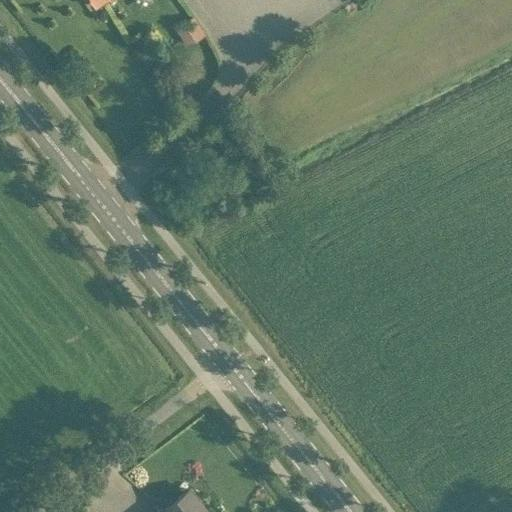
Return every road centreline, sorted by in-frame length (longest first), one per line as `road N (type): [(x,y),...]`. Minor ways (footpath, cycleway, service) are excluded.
road 1 (secondary): [(232,363),(0,76)]
road 2 (unclassified): [(36,511),(232,363)]
road 3 (secondary): [(351,511),(232,363)]
